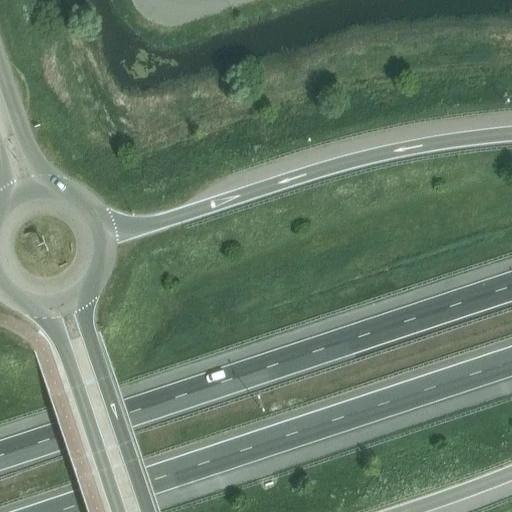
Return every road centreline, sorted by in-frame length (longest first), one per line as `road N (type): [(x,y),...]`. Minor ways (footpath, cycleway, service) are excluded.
road 1 (motorway): [(511,286),(0,455)]
road 2 (motorway): [(52,511),(511,361)]
road 3 (motorway): [(511,134),(346,162),(156,224),(102,227)]
road 4 (secondary): [(147,511),(89,336),(84,292)]
road 5 (secondary): [(41,306),(62,345),(117,511)]
road 6 (secondary): [(50,188),(0,61)]
